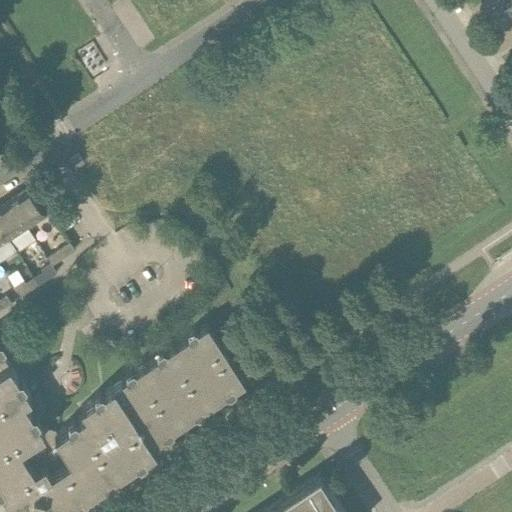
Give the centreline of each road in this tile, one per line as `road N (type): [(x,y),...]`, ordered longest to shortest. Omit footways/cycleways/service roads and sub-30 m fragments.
road 1 (tertiary): [(323,417),(511,293)]
road 2 (residential): [(0,179),(142,84)]
road 3 (tertiary): [(181,511),(323,417)]
road 4 (residential): [(142,84),(265,0)]
road 5 (residential): [(511,120),(431,0)]
